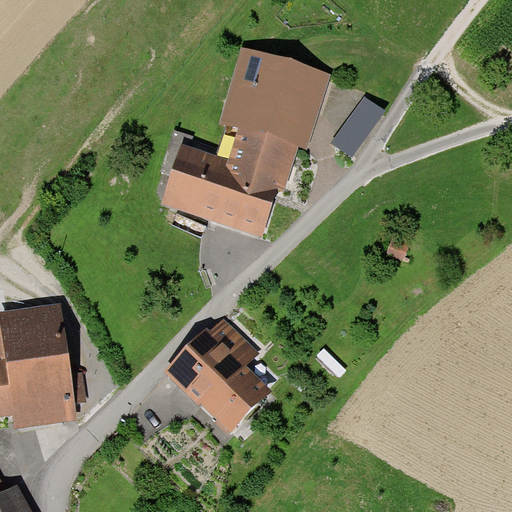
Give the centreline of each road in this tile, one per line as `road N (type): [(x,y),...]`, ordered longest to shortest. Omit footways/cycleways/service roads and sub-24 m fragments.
road 1 (residential): [(400,117),(352,175),(101,419),(68,461),(56,511)]
road 2 (track): [(511,128),(352,175)]
road 3 (track): [(483,0),(400,117)]
